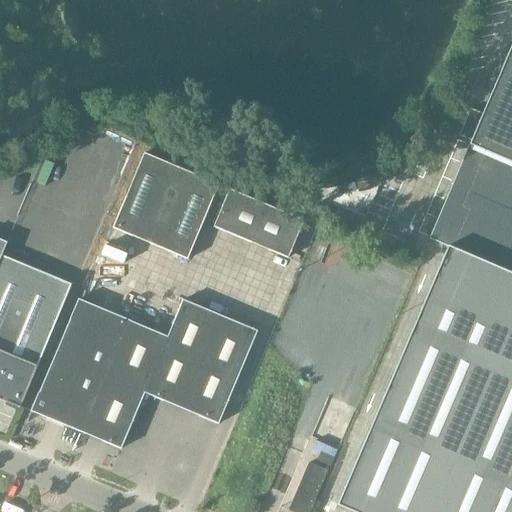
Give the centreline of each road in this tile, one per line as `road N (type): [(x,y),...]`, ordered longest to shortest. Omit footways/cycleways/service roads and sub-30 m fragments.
road 1 (unknown): [(187,511),(228,432),(272,308),(264,275),(217,251)]
road 2 (unclassified): [(130,511),(0,458)]
